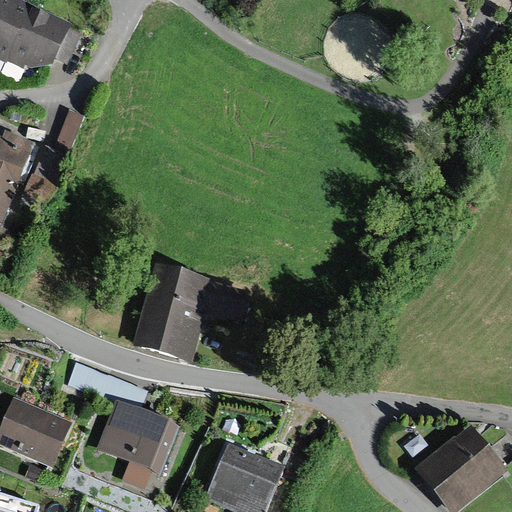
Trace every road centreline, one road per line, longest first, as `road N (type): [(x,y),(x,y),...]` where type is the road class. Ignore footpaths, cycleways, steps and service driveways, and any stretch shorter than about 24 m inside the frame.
road 1 (residential): [(0,304),(185,379),(347,402)]
road 2 (residential): [(132,0),(91,83),(0,97)]
road 3 (residential): [(511,420),(347,402)]
road 4 (residential): [(347,402),(368,462),(420,511)]
